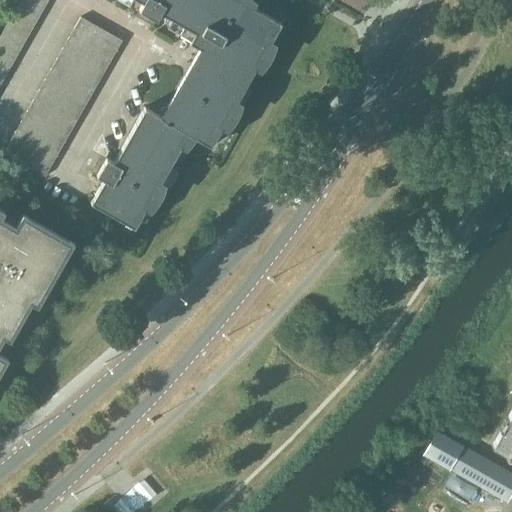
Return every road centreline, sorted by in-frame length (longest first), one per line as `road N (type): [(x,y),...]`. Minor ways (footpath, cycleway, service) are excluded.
road 1 (tertiary): [(30,511),(169,378),(260,270),(366,106)]
road 2 (tertiary): [(366,106),(212,280),(0,473)]
road 3 (residential): [(75,0),(147,39),(66,183)]
road 4 (residential): [(65,0),(0,122)]
